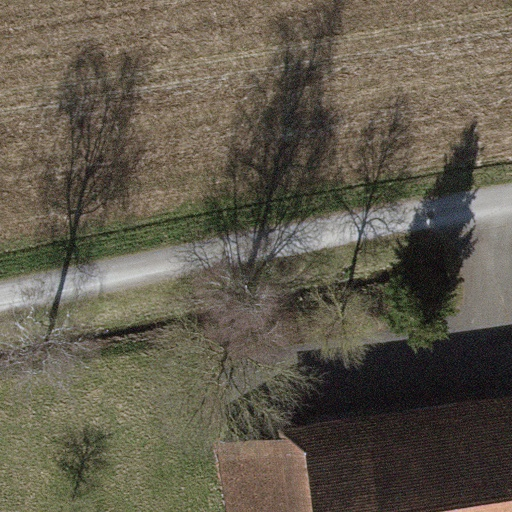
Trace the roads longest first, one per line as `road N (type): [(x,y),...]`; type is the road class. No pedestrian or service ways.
road 1 (track): [(0,303),(511,203)]
road 2 (track): [(511,356),(265,392)]
